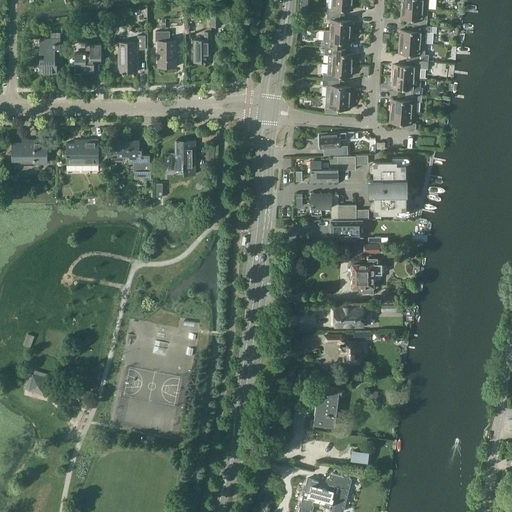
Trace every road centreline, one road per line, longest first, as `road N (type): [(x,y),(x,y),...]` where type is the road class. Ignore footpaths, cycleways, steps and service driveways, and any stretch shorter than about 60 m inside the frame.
road 1 (secondary): [(217,511),(259,255),(267,109)]
road 2 (residential): [(11,107),(267,109)]
road 3 (tertiary): [(482,511),(511,355)]
road 4 (residential): [(370,123),(382,0)]
